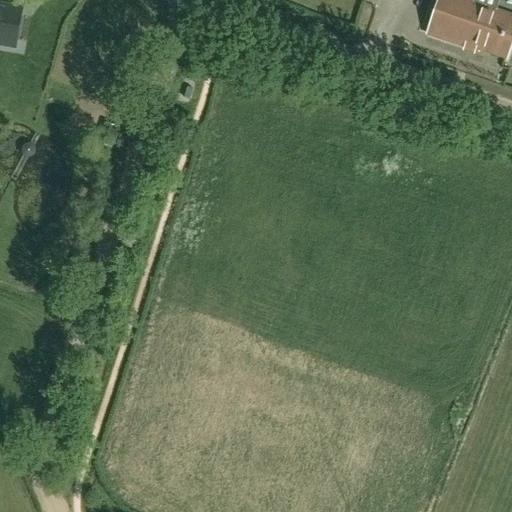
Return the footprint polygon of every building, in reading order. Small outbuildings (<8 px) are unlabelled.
[(439,0),(428,33),(466,46),(467,43),(476,46),(476,47),(506,57),(511,40),(511,14),(496,9),(498,0),(439,0)] [(0,44),(15,48),(22,13),(0,8),(0,6),(0,5),(0,4),(0,44)] [(113,65),(112,10),(76,11),(77,46),(85,45),(85,66),(113,65)] [(26,40),(69,47),(71,37),(27,31),(26,40)] [(193,89),(188,87),(184,98),(190,100),(193,89)]
